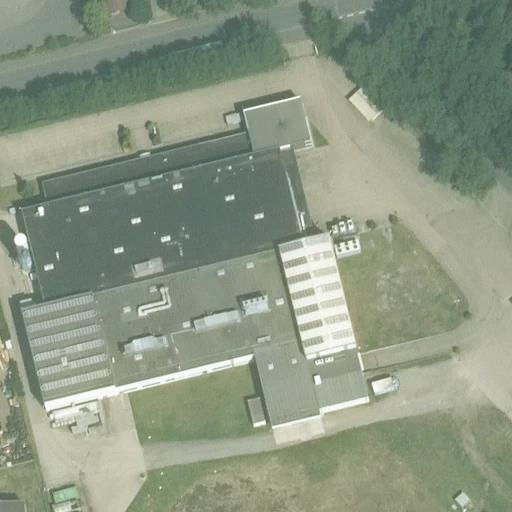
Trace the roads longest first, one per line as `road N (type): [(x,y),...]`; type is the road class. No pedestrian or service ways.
road 1 (unclassified): [(0,78),(314,0)]
road 2 (unclassified): [(511,178),(343,0)]
